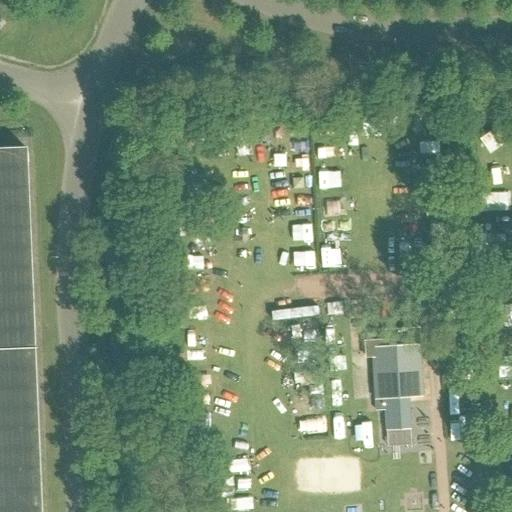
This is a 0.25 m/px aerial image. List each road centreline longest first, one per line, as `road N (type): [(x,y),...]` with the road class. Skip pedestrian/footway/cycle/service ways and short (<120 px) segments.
road 1 (unclassified): [(81,511),(68,214),(91,100)]
road 2 (unclassified): [(511,28),(393,30),(262,0)]
